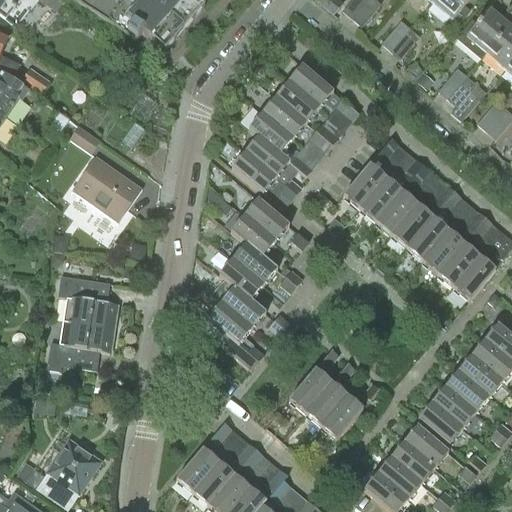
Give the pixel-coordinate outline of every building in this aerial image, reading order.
[(0,0),(0,18),(4,22),(20,0),(0,0)] [(36,0),(57,14),(65,3),(60,0),(36,0)] [(72,0),(72,1),(72,3),(133,46),(134,44),(135,44),(141,38),(163,57),(203,11),(202,10),(210,0),(72,0)] [(338,0),(335,0),(328,7),(336,16),(346,8),(338,0)] [(351,23),(370,0),(369,0),(353,0),(341,15),(351,23)] [(370,0),(351,23),(360,31),(379,8),(370,0)] [(436,0),(431,6),(450,22),(447,26),(452,31),(468,14),(462,9),(469,0),(436,0)] [(483,56),(484,57),(507,30),(487,13),(475,28),(470,24),(454,43),(478,63),(483,56)] [(389,56),(409,33),(400,25),(380,48),(389,56)] [(504,73),(511,63),(511,33),(507,30),(484,57),(504,73)] [(409,33),(389,56),(398,63),(418,41),(409,33)] [(0,73),(13,80),(19,69),(0,59),(0,57),(8,41),(0,36),(0,73)] [(287,86),(317,112),(330,96),(300,70),(287,86)] [(49,85),(30,72),(22,84),(41,97),(49,85)] [(446,103),(465,80),(455,73),(436,95),(446,103)] [(422,75),(414,84),(425,93),(432,84),(422,75)] [(0,117),(4,121),(17,102),(20,104),(28,93),(3,76),(0,80),(0,117)] [(465,80),(446,103),(455,111),(474,88),(465,80)] [(317,112),(287,86),(273,102),(304,128),(317,112)] [(304,128),(273,102),(260,118),(291,143),(304,128)] [(351,125),(357,118),(340,104),(334,111),(351,125)] [(485,136),(504,113),(495,105),(476,128),(485,136)] [(511,119),(504,113),(485,136),(494,144),(511,122),(511,119)] [(291,143),(260,118),(248,133),(287,165),(288,164),(279,157),(291,143)] [(313,136),(330,150),(336,143),(319,129),(313,136)] [(77,131),(69,142),(89,156),(97,145),(77,131)] [(243,157),(273,182),(287,165),(248,133),(247,133),(256,140),(243,157)] [(330,150),(313,136),(308,142),(325,156),(330,150)] [(383,165),(396,149),(389,143),(376,160),(383,165)] [(273,182),(243,157),(230,172),(260,198),(273,182)] [(305,180),(310,174),(293,160),(288,166),(305,180)] [(116,225),(137,195),(92,163),(71,194),(116,225)] [(407,186),(421,169),(414,164),(401,180),(407,186)] [(357,213),(383,182),(368,169),(341,200),(357,213)] [(421,169),(407,186),(414,191),(427,175),(421,169)] [(373,227),(399,196),(383,182),(357,213),(373,227)] [(283,190),(294,199),(299,193),(288,184),(283,190)] [(438,211),(451,195),(445,190),(431,206),(438,211)] [(451,195),(438,211),(444,217),(458,201),(451,195)] [(388,240),(414,208),(399,196),(373,227),(388,240)] [(242,220),(273,246),(287,230),(256,204),(242,220)] [(403,252),(429,221),(414,208),(388,240),(403,252)] [(469,238),(483,221),(477,216),(463,233),(469,238)] [(273,246),(242,220),(229,236),(274,274),(275,273),(261,261),(273,246)] [(419,266),(445,235),(429,221),(403,252),(419,266)] [(483,221),(469,238),(476,244),(490,227),(483,221)] [(333,222),(325,232),(334,240),(343,230),(333,222)] [(434,279),(461,248),(445,235),(419,266),(434,279)] [(274,274),(229,236),(228,237),(243,249),(231,264),(261,289),(274,274)] [(302,253),(307,247),(297,238),(292,244),(302,253)] [(345,241),(341,245),(350,252),(353,248),(345,241)] [(502,265),(511,252),(511,246),(508,242),(494,259),(502,265)] [(451,293),(477,261),(461,248),(434,279),(451,293)] [(477,261),(451,293),(467,306),(493,275),(477,261)] [(261,289),(231,264),(218,279),(262,317),(263,316),(249,304),(261,289)] [(284,282),(295,291),(300,285),(290,276),(284,282)] [(61,322),(111,331),(115,307),(104,305),(108,285),(59,277),(55,298),(65,299),(61,322)] [(262,317),(218,279),(217,280),(231,292),(219,306),(249,332),(262,317)] [(295,291),(284,282),(278,289),(289,298),(295,291)] [(249,332),(219,306),(205,323),(224,339),(217,347),(249,374),(262,358),(251,349),(252,348),(243,340),(249,332)] [(272,325),(283,334),(288,327),(278,319),(272,325)] [(111,331),(61,322),(57,345),(48,344),(44,364),(92,373),(96,353),(107,354),(111,331)] [(496,328),(483,344),(511,369),(511,324),(504,334),(496,328)] [(283,334),(272,325),(266,332),(277,341),(283,334)] [(469,360),(501,387),(511,373),(511,369),(483,344),(469,360)] [(328,370),(337,360),(330,354),(321,364),(328,370)] [(501,387),(469,360),(456,376),(487,402),(501,387)] [(344,384),(353,373),(346,367),(337,378),(344,384)] [(303,418),(328,388),(312,374),(287,405),(303,418)] [(443,391),(475,417),(487,402),(456,376),(443,391)] [(318,431),(344,401),(328,388),(303,418),(318,431)] [(368,404),(376,394),(370,388),(362,399),(368,404)] [(475,417),(443,391),(430,407),(461,433),(475,417)] [(34,399),(34,401),(34,402),(35,404),(35,405),(35,407),(35,410),(34,411),(34,412),(34,413),(34,418),(35,419),(36,418),(38,419),(41,419),(45,420),(47,420),(48,420),(52,420),(53,419),(53,415),(55,412),(55,411),(54,409),(53,408),(52,406),(52,404),(51,401),(51,400),(50,400),(50,399),(49,397),(44,396),(48,396),(40,394),(38,394),(36,395),(35,396),(36,396),(35,397),(35,398),(34,399)] [(344,401),(318,431),(334,444),(359,414),(344,401)] [(461,433),(430,407),(416,423),(447,450),(461,433)] [(216,448),(229,431),(223,426),(209,443),(216,448)] [(494,434),(505,443),(510,436),(500,427),(494,434)] [(402,447),(432,473),(446,457),(416,430),(402,447)] [(505,443),(494,434),(489,440),(499,449),(505,443)] [(76,497),(100,465),(67,441),(43,473),(46,475),(43,479),(33,472),(25,484),(63,511),(64,511),(76,497)] [(240,469),(254,452),(248,447),(234,464),(240,469)] [(388,462),(418,488),(432,473),(402,447),(388,462)] [(254,452),(240,469),(246,474),(260,457),(254,452)] [(190,498),(216,467),(200,453),(174,484),(190,498)] [(477,475),(483,468),(473,459),(467,466),(477,475)] [(418,488),(388,462),(374,478),(405,504),(418,488)] [(24,466),(15,478),(24,485),(25,484),(33,472),(25,466),(24,466)] [(216,467),(190,498),(205,511),(231,479),(216,467)] [(468,487),(473,480),(463,471),(457,478),(468,487)] [(268,499),(286,479),(279,473),(265,490),(271,495),(268,499)] [(397,511),(405,504),(374,478),(361,493),(383,511),(397,511)] [(231,479),(205,511),(206,511),(230,511),(247,493),(231,479)] [(286,479),(268,499),(275,505),(289,489),(283,484),(286,479)] [(247,493),(230,511),(257,511),(262,506),(247,493)] [(436,503),(446,511),(452,505),(441,496),(436,503)] [(0,511),(28,511),(31,510),(13,497),(7,505),(0,499),(0,511)] [(446,511),(436,503),(430,509),(433,511),(446,511)]
